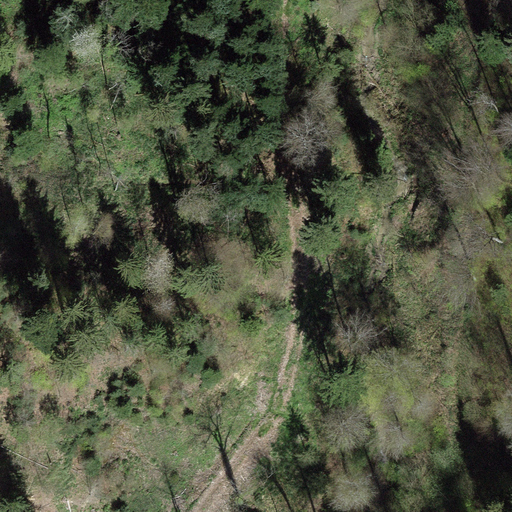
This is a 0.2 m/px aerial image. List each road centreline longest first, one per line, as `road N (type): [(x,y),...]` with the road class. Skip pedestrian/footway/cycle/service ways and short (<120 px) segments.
road 1 (track): [(201,511),(275,402),(297,302),(282,0)]
road 2 (track): [(442,511),(469,469),(459,356),(477,149),(505,0)]
